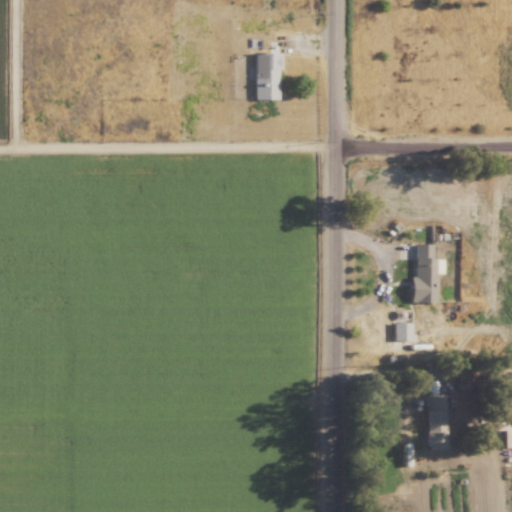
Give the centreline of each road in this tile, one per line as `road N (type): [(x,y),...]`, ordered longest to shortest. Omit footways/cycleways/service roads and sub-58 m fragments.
road 1 (residential): [(336,511),(337,0)]
road 2 (residential): [(511,144),(337,144)]
